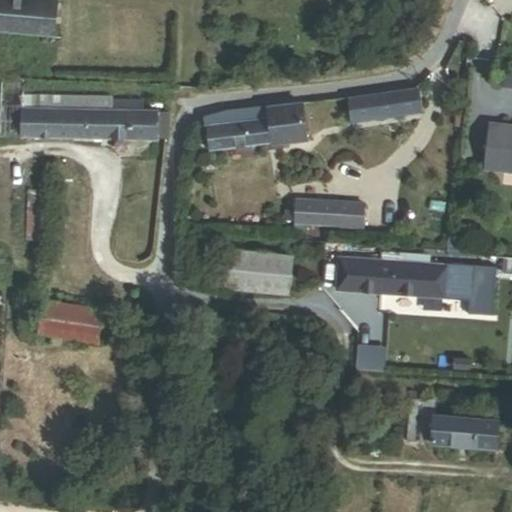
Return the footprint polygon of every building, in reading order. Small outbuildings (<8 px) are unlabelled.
[(0,0),(0,32),(56,38),(59,4),(21,0),(0,0)] [(511,92),(511,60),(500,59),(495,90),(511,92)] [(0,139),(169,144),(170,117),(159,116),(159,112),(142,112),(143,105),(113,104),(113,100),(24,98),(25,82),(2,81),(0,139)] [(353,125),(425,116),(422,90),(350,99),(353,125)] [(303,105),(270,109),(275,145),(275,146),(308,142),(303,105)] [(210,154),(275,145),(270,109),(228,115),(229,126),(206,129),(210,154)] [(511,127),(492,125),(486,172),(511,175),(511,127)] [(26,244),(46,245),(49,196),(29,195),(26,244)] [(306,227),(364,234),(367,208),(297,200),(296,214),(287,213),(285,224),(294,225),(293,234),(306,235),(306,227)] [(228,285),(291,293),(295,257),(232,249),(228,285)] [(447,302),(474,304),(476,268),(449,266),(449,269),(341,262),(338,293),(447,301),(447,302)] [(41,337),(97,345),(102,313),(46,304),(41,337)] [(188,362),(221,365),(223,338),(190,335),(188,362)] [(210,423),(225,425),(227,405),(183,400),(181,420),(210,423)] [(430,447),(498,454),(501,423),(435,416),(436,405),(413,403),(409,444),(430,446),(430,447)] [(208,446),(223,447),(225,425),(210,423),(208,446)]
